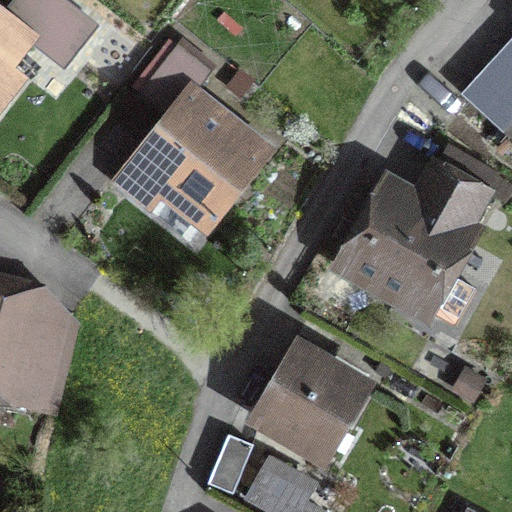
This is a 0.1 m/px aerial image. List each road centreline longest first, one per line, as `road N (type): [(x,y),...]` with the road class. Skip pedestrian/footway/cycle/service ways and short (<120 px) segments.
road 1 (residential): [(229,390),(423,53),(471,0)]
road 2 (residential): [(0,219),(229,390)]
road 3 (residential): [(183,511),(229,390)]
